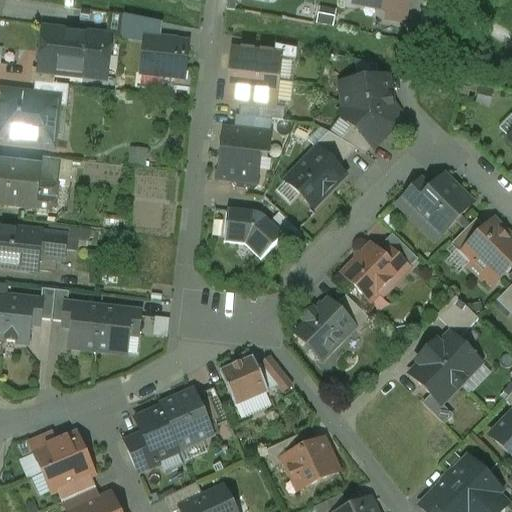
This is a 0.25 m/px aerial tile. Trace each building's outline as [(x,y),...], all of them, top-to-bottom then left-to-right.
[(354,0),(354,5),(387,11),(389,11),(390,0),(354,0)] [(390,0),(389,11),(387,11),(386,19),(405,23),(409,0),(390,0)] [(161,25),(122,18),(120,42),(145,44),(145,42),(159,43),(161,25)] [(110,40),(43,33),(39,72),(55,74),(105,80),(110,40)] [(159,43),(145,42),(145,44),(142,76),(184,80),(187,46),(159,43)] [(296,51),(275,47),(274,57),(280,58),(280,59),(295,61),(296,51)] [(274,57),(232,53),(229,78),(278,84),(280,59),(280,58),(274,57)] [(55,74),(39,72),(33,71),(31,85),(34,85),(35,85),(69,89),(69,88),(54,86),(55,74)] [(278,84),(229,78),(227,104),(275,110),(278,84)] [(386,79),(341,86),(347,126),(351,129),(375,146),(404,117),(391,107),(386,79)] [(69,89),(35,85),(34,85),(33,98),(59,101),(58,109),(67,110),(69,89)] [(33,98),(1,95),(0,99),(0,142),(47,148),(50,125),(56,126),(58,109),(59,101),(33,98)] [(375,146),(351,129),(341,142),(355,151),(365,157),(375,146)] [(270,137),(226,132),(224,143),(222,143),(220,167),(222,167),(220,183),(256,187),(259,160),(267,161),(270,137)] [(341,142),(328,135),(313,149),(316,152),(317,151),(337,170),(355,151),(341,142)] [(316,152),(285,183),(313,210),(344,178),(337,170),(317,151),(316,152)] [(72,163),(40,160),(39,171),(40,171),(38,186),(58,188),(69,189),(72,163)] [(39,171),(0,166),(0,206),(35,211),(38,186),(40,171),(39,171)] [(430,192),(412,210),(413,211),(441,238),(472,206),(444,178),(430,192)] [(420,183),(397,207),(407,217),(413,211),(412,210),(430,192),(420,183)] [(58,188),(38,186),(35,211),(49,212),(56,207),(58,188)] [(254,215),(227,212),(223,245),(245,247),(260,262),(283,238),(264,220),(265,219),(261,216),(256,214),(254,214),(254,215)] [(301,237),(279,215),(271,223),(293,245),(301,237)] [(492,225),(486,231),(476,221),(460,237),(470,247),(465,252),(473,260),(465,268),(481,284),(489,276),(496,283),(511,266),(511,244),(511,245),(492,225)] [(48,236),(0,230),(0,269),(37,273),(39,261),(63,264),(64,252),(66,229),(49,227),(48,236)] [(89,232),(66,229),(64,252),(77,253),(78,242),(88,243),(89,232)] [(460,237),(451,247),(461,256),(465,252),(470,247),(460,237)] [(380,257),(371,248),(362,257),(355,257),(355,263),(342,277),(370,304),(379,295),(382,298),(393,288),(389,285),(405,268),(406,268),(400,263),(387,250),(380,257)] [(418,262),(409,253),(400,263),(406,268),(405,268),(408,271),(418,262)] [(511,286),(497,302),(510,316),(511,314),(511,286)] [(66,307),(67,307),(68,294),(55,292),(53,307),(51,323),(64,325),(66,307)] [(371,323),(345,298),(334,310),(353,328),(352,330),(358,336),(371,323)] [(455,299),(436,319),(452,334),(459,341),(460,340),(478,322),(455,299)] [(33,333),(36,305),(6,302),(1,347),(31,351),(33,333)] [(315,316),(312,312),(303,322),(306,325),(295,337),(319,361),(328,352),(331,354),(341,344),(340,342),(352,330),(353,328),(334,310),(327,303),(315,316)] [(51,323),(53,307),(36,305),(33,333),(50,334),(51,323)] [(67,307),(66,307),(64,325),(73,326),(70,351),(96,354),(101,311),(67,307)] [(139,315),(101,311),(96,354),(112,355),(113,347),(126,349),(128,332),(137,333),(139,315)] [(169,322),(157,320),(155,337),(167,338),(169,322)] [(459,341),(452,334),(440,346),(433,347),(426,354),(460,387),(480,366),(463,349),(466,346),(460,340),(459,341)] [(460,387),(426,354),(419,362),(419,368),(409,377),(440,407),(460,387)] [(252,360),(220,375),(235,409),(268,395),(267,393),(256,369),(252,360)] [(270,360),(260,367),(256,369),(267,393),(277,389),(282,396),(292,388),(270,360)] [(228,424),(214,391),(195,399),(210,432),(228,424)] [(193,394),(159,409),(160,410),(161,410),(179,452),(212,438),(210,432),(195,399),(193,394)] [(179,452),(161,410),(160,410),(135,421),(142,437),(154,465),(155,465),(180,454),(179,452)] [(511,414),(489,438),(511,461),(511,460),(511,414)] [(52,434),(28,445),(32,455),(57,444),(52,434)] [(57,444),(32,455),(42,476),(85,457),(76,436),(57,444)] [(142,437),(125,444),(139,475),(157,467),(155,465),(154,465),(142,437)] [(298,438),(265,454),(273,471),(285,465),(284,464),(300,457),(299,455),(305,452),(298,438)] [(305,452),(299,455),(300,457),(284,464),(285,465),(298,494),(338,475),(330,457),(328,458),(321,444),(305,452)] [(85,457),(42,476),(51,497),(58,494),(89,480),(95,478),(85,457)] [(501,493),(468,460),(420,509),(422,511),(502,511),(507,507),(496,497),(501,493)] [(89,480),(58,494),(63,505),(94,491),(89,480)] [(196,486),(164,501),(169,511),(180,511),(203,500),(196,486)] [(203,500),(180,511),(233,511),(223,490),(203,500)] [(94,491),(63,505),(65,511),(75,511),(99,502),(94,491)] [(99,502),(75,511),(117,511),(111,497),(99,502)] [(342,497),(313,511),(348,511),(349,511),(342,497)] [(349,511),(348,511),(371,511),(367,503),(349,511)]
